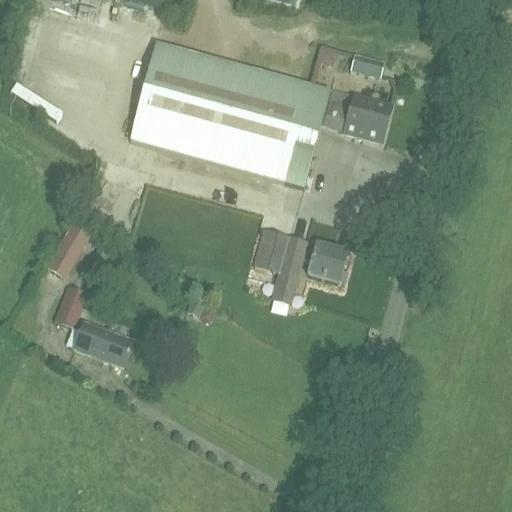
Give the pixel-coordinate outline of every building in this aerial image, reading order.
[(336,53),(319,49),(315,67),(323,70),(333,64),(336,53)] [(328,96),(314,93),(154,50),(128,147),(302,194),(311,159),(319,128),(341,134),(347,113),(325,107),(328,96)] [(361,78),(380,82),(384,67),(354,58),(349,74),(361,78)] [(97,77),(110,70),(105,59),(91,65),(97,77)] [(392,109),(355,98),(352,97),(347,113),(341,134),(381,146),(392,109)] [(168,161),(167,172),(193,176),(195,165),(168,161)] [(216,175),(212,189),(268,204),(272,190),(216,175)] [(130,223),(143,226),(148,205),(135,202),(130,223)] [(73,224),(45,267),(65,279),(92,236),(73,224)] [(339,287),(348,258),(265,234),(255,268),(280,276),(277,288),(294,293),(303,263),(312,266),(309,279),(339,287)] [(73,331),(85,300),(68,293),(54,324),(73,331)] [(196,321),(203,308),(192,302),(185,316),(196,321)] [(126,371),(135,345),(86,326),(76,353),(126,371)]
